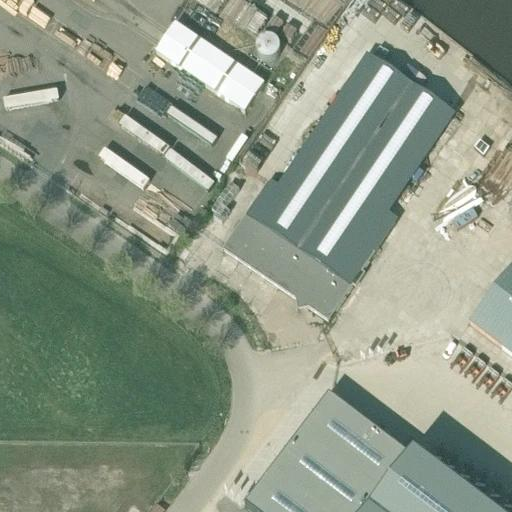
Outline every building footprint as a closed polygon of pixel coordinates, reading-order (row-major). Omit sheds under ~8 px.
[(245,117),(265,87),(176,26),(169,36),(162,46),(155,56),(245,117)] [(270,40),(268,40),(266,40),(265,40),(263,41),(262,41),(261,42),(260,43),(259,43),(259,44),(258,44),(258,45),(257,46),(257,47),(257,48),(256,49),(256,50),(256,51),(256,52),(256,54),(256,56),(257,56),(257,57),(258,58),(258,59),(259,60),(260,61),(261,62),(262,62),(263,63),(265,64),(266,64),(268,64),(269,64),(271,64),(273,63),(274,62),(275,62),(276,61),(277,60),(278,59),(279,58),(279,57),(280,56),(280,55),(280,54),(280,52),(280,51),(280,50),(280,49),(280,48),(280,47),(279,46),(278,45),(278,44),(277,43),(275,42),(274,41),(272,40),(270,40)] [(269,184),(223,252),(329,324),(375,256),(374,255),(385,238),(395,223),(384,215),(452,115),(372,61),(282,193),(269,184)] [(248,142),(243,139),(227,162),(232,166),(248,142)] [(511,270),(470,325),(511,357),(511,270)] [(485,511),(415,459),(413,463),(330,400),(244,511),(485,511)] [(402,450),(408,441),(392,429),(386,438),(402,450)]
